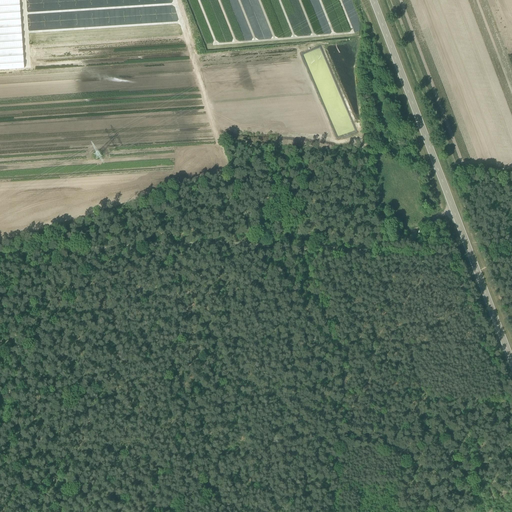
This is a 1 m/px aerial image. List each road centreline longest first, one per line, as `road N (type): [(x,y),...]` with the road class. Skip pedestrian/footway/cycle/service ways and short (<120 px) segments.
road 1 (primary): [(511,361),(372,0)]
road 2 (track): [(251,242),(176,0)]
road 3 (track): [(251,242),(0,254)]
road 4 (track): [(511,419),(450,255)]
road 5 (track): [(450,255),(299,246)]
